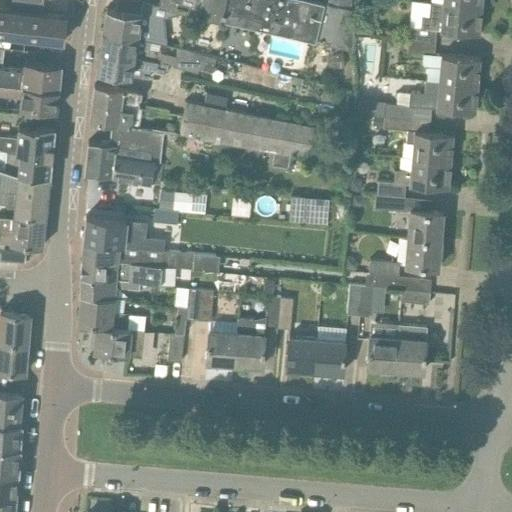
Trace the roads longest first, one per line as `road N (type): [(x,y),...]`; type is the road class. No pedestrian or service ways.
road 1 (residential): [(491,422),(55,388)]
road 2 (residential): [(49,469),(476,507)]
road 3 (tertiary): [(60,285),(84,0)]
road 4 (residential): [(491,422),(511,287)]
